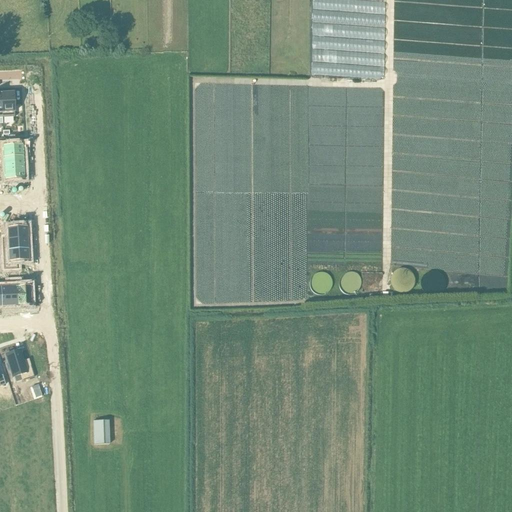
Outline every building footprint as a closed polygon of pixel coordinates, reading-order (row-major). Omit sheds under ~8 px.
[(384,14),(383,0),(312,0),(312,23),(311,76),(383,77),(383,41),(380,41),(380,14),(384,14)] [(13,93),(1,93),(3,118),(15,117),(13,93)] [(22,145),(0,146),(0,157),(23,156),(22,145)] [(23,156),(0,157),(0,158),(3,158),(4,168),(0,168),(0,169),(24,168),(23,156)] [(24,168),(0,169),(0,180),(24,179),(24,168)] [(7,228),(8,239),(27,238),(27,227),(7,228)] [(8,239),(3,239),(4,251),(28,250),(27,238),(8,239)] [(28,250),(4,251),(4,269),(17,268),(18,268),(17,262),(29,261),(28,250)] [(362,285),(362,282),(361,280),(360,278),(359,276),(357,274),(354,273),(352,272),(350,272),(347,272),(345,273),(343,275),(341,276),(340,278),(339,281),(338,283),(338,285),(339,288),(340,290),(342,292),(343,294),(346,295),(348,295),(350,296),(353,295),(355,294),(357,293),(359,291),(360,289),(361,287),(362,285)] [(333,288),(334,285),(333,283),(332,280),(331,278),(329,276),(327,274),(325,273),(322,273),(319,273),(317,274),(314,275),(312,277),(311,279),(310,282),(309,285),(310,287),(310,290),(312,292),(314,294),(316,296),(318,297),(321,297),(324,297),(326,296),(329,295),(331,293),(332,291),(333,288)] [(9,287),(1,288),(2,307),(12,306),(10,282),(9,282),(9,287)] [(19,282),(10,282),(12,306),(19,306),(21,306),(20,284),(19,284),(19,282)] [(30,284),(20,284),(21,306),(31,306),(31,305),(30,287),(30,286),(30,284)] [(20,351),(6,355),(8,364),(6,364),(8,370),(10,370),(13,377),(21,375),(23,381),(34,377),(31,366),(25,367),(23,361),(20,351)] [(108,420),(93,421),(93,445),(109,444),(108,420)]
